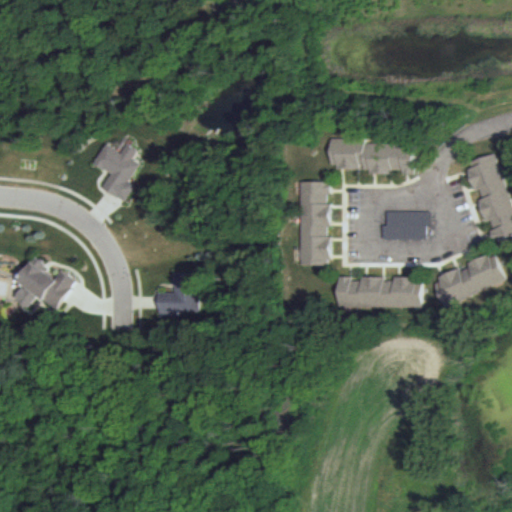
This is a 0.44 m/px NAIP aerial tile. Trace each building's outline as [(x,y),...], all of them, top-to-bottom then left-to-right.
[(336,139),(336,165),(341,165),(341,169),(344,169),(360,169),(364,169),(364,165),(368,165),(368,174),(376,174),(394,174),(398,174),(398,170),(406,170),(406,174),(409,174),(419,174),(419,143),(370,143),(370,139),(336,139)] [(105,187),(128,201),(138,185),(129,180),(146,154),(129,143),(123,152),(109,143),(96,162),(114,173),(105,187)] [(486,198),(483,190),(479,192),(478,188),(473,173),(472,169),(475,168),(473,163),(498,154),(511,193),(511,237),(498,242),(496,234),(495,231),(498,230),(495,221),(491,223),(490,220),(484,203),(483,200),(486,198)] [(335,182),(335,191),(335,194),(331,194),(331,204),(335,204),(335,207),(335,224),(335,227),(331,227),(331,237),(336,237),(336,240),(336,257),(336,261),(332,261),(332,265),(305,265),(305,182),(335,182)] [(386,238),(429,238),(429,225),(434,225),(434,210),(390,211),(390,224),(386,224),(386,238)] [(441,285),(445,283),(443,279),(446,277),(460,271),(463,269),(465,273),(472,269),(470,265),(474,263),(489,256),(493,254),(495,259),(498,257),(509,281),(452,308),(441,285)] [(40,257),(23,280),(61,309),(74,292),(81,282),(66,271),(60,279),(47,269),(50,265),(40,257)] [(163,293),(179,293),(179,274),(203,273),(204,312),(183,312),(183,317),(163,317),(163,303),(163,293)] [(344,277),(353,277),(357,277),(357,280),(364,280),(364,277),(368,277),(385,277),(389,277),(389,280),(398,280),(398,277),(401,277),(418,277),(426,277),(426,308),(344,307),(344,277)]
